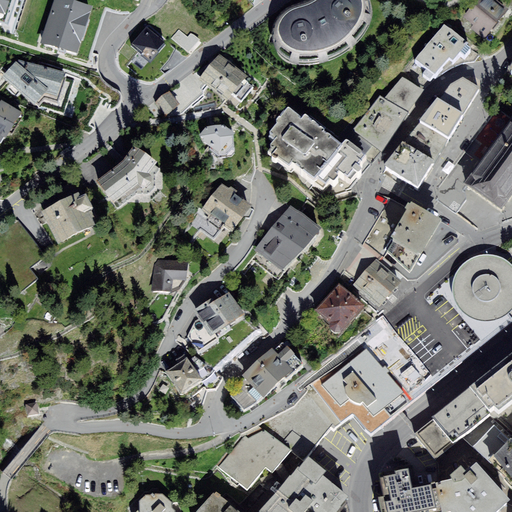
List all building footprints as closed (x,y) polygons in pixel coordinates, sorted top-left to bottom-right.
[(12,0),(0,0),(0,18),(6,20),(12,0)] [(93,11),(58,0),(54,0),(39,46),(77,58),(93,11)] [(362,32),(367,21),(369,13),(369,5),(366,0),(320,0),(318,2),(308,9),(301,11),(288,15),(278,22),(274,30),(272,38),(273,44),(275,51),(280,58),(286,62),(291,64),(300,65),(314,64),(329,60),(340,55),(347,49),(355,42),(362,32)] [(490,0),(479,0),(464,18),(473,26),(469,31),(484,42),(506,13),(490,0)] [(144,26),(127,46),(149,65),(166,44),(144,26)] [(443,27),(414,63),(426,72),(422,78),(430,84),(434,80),(448,63),(452,64),(458,56),(464,58),(470,51),(466,48),(467,46),(443,27)] [(188,38),(179,31),(172,39),(188,53),(198,41),(191,35),(188,38)] [(220,57),(200,79),(224,102),(244,81),(220,57)] [(54,65),(51,77),(47,75),(43,92),(48,94),(43,111),(67,117),(78,70),(54,65)] [(402,79),(385,101),(380,97),(343,143),(346,146),(361,159),(369,164),(376,157),(380,152),(403,120),(406,117),(423,95),(402,79)] [(409,185),(418,191),(478,92),(463,83),(457,85),(450,89),(430,112),(414,132),(399,149),(383,169),(409,185)] [(167,93),(155,101),(165,115),(177,106),(167,93)] [(0,102),(0,141),(18,113),(0,102)] [(304,120),(302,123),(289,112),(270,135),(277,141),(271,147),(278,153),(276,156),(280,160),(278,162),(292,174),(295,171),(314,187),(318,183),(325,188),(329,184),(333,188),(341,179),(346,183),(353,175),(358,180),(361,175),(358,172),(361,168),(357,164),(361,159),(346,146),(341,151),(304,120)] [(511,118),(464,186),(501,212),(511,196),(511,118)] [(205,128),(199,135),(207,151),(215,158),(225,158),(231,151),(231,135),(224,126),(205,128)] [(111,203),(133,185),(136,189),(142,189),(146,184),(147,178),(144,174),(152,162),(131,149),(123,161),(95,183),(111,203)] [(252,211),(222,187),(201,213),(231,237),(252,211)] [(87,209),(80,197),(76,199),(73,194),(38,214),(55,244),(90,224),(83,212),(87,209)] [(318,231),(288,208),(254,251),(283,274),(318,231)] [(391,245),(417,261),(438,226),(434,224),(412,211),(391,245)] [(26,268),(42,256),(14,218),(9,221),(5,216),(0,220),(0,291),(6,301),(35,281),(26,268)] [(457,240),(438,226),(417,261),(391,245),(383,258),(408,281),(417,281),(448,253),(457,245),(457,240)] [(352,419),(371,439),(392,423),(508,327),(503,321),(511,315),(511,313),(511,269),(507,264),(500,260),(491,258),(482,258),(472,261),(464,266),(458,274),(454,271),(368,344),(304,389),(306,392),(332,426),(336,430),(352,419)] [(154,265),(150,293),(170,296),(172,282),(184,284),(187,264),(163,261),(154,265)] [(377,263),(355,284),(378,307),(400,286),(377,263)] [(337,287),(315,313),(340,334),(362,309),(337,287)] [(195,313),(212,341),(245,320),(230,296),(213,306),(211,303),(195,313)] [(259,364),(249,380),(263,395),(280,386),(308,359),(289,340),(259,364)] [(188,360),(166,373),(181,397),(203,384),(188,360)] [(480,407),(490,419),(495,416),(499,419),(511,408),(511,360),(470,395),(480,407)] [(260,424),(264,431),(291,453),(303,463),(332,426),(306,392),(295,406),(260,424)] [(490,419),(470,395),(427,428),(417,436),(436,462),(445,455),(454,448),(464,440),(490,419)] [(28,420),(38,418),(36,405),(26,407),(27,414),(28,420)] [(464,440),(489,469),(511,446),(511,408),(499,419),(495,416),(490,419),(464,440)] [(264,431),(248,439),(245,436),(219,467),(247,491),(265,470),(272,476),(291,453),(264,431)] [(511,446),(489,469),(511,493),(511,446)] [(320,481),(303,466),(295,474),(313,489),(320,481)] [(435,491),(436,496),(439,511),(506,511),(510,509),(476,472),(466,480),(462,475),(449,485),(451,488),(439,491),(435,491)] [(336,511),(339,508),(345,502),(320,481),(313,489),(295,474),(268,505),(276,511),(336,511)] [(395,483),(380,486),(384,505),(379,506),(380,511),(439,511),(436,496),(432,497),(431,493),(413,496),(408,476),(395,479),(395,483)] [(170,511),(171,506),(161,497),(145,499),(138,505),(138,510),(135,511),(170,511)] [(227,511),(212,498),(199,511),(227,511)]
